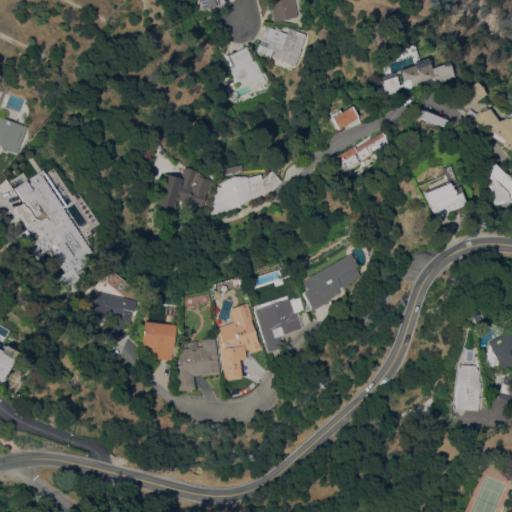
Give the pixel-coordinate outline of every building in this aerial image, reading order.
[(215,0),(217,5),(205,9),(202,0),(215,0)] [(295,0),(299,15),(276,21),(272,7),(270,8),(268,0),(295,0)] [(378,41),(369,36),(368,27),(375,20),(380,24),(381,37),(378,41)] [(257,52),(266,25),(287,33),(289,28),(308,34),(303,49),(304,50),(298,66),(257,52)] [(249,45),(266,79),(254,85),(251,81),(241,87),(230,66),(234,64),(229,55),(249,45)] [(416,60),(413,51),(380,64),(383,73),(416,60)] [(393,71),(398,84),(401,83),(400,81),(403,80),(399,70),(428,59),(431,68),(448,62),(453,77),(441,81),(440,79),(435,81),(433,76),(419,81),(419,83),(403,89),(402,86),(398,87),(399,89),(385,95),(379,76),(393,71)] [(473,101),(472,101),(465,92),(464,91),(475,81),(476,82),(482,89),(484,92),(473,101)] [(357,117),(337,129),(329,115),(338,109),(340,112),(351,106),(357,117)] [(504,117),(506,115),(511,110),(511,151),(501,144),(502,143),(485,131),(485,130),(484,128),(472,118),(477,111),(486,107),(495,119),(504,117)] [(420,109),(447,119),(443,131),(416,121),(420,109)] [(0,116),(26,126),(16,152),(0,146),(0,116)] [(389,144),(345,170),(343,166),(339,168),(334,160),(336,159),(334,157),(353,146),(355,148),(382,132),(389,144)] [(470,182),(467,183),(463,151),(465,151),(479,152),(481,150),(494,162),(493,163),(511,182),(511,200),(508,201),(492,205),(488,192),(480,194),(476,181),(470,182)] [(181,177),(184,167),(197,170),(197,172),(205,174),(204,177),(211,179),(203,207),(178,200),(176,209),(157,203),(165,173),(181,177)] [(37,254),(30,244),(44,236),(35,222),(45,215),(47,219),(48,218),(38,203),(36,204),(38,207),(36,208),(39,212),(35,214),(27,203),(26,204),(23,199),(22,200),(13,187),(24,179),(30,188),(33,186),(27,177),(41,169),(64,205),(60,207),(90,252),(84,257),(86,261),(82,263),(84,266),(80,268),(82,271),(76,275),(78,277),(62,287),(56,276),(64,270),(60,263),(64,261),(56,249),(54,251),(50,245),(37,254)] [(211,186),(234,175),(247,175),(248,177),(262,172),(264,178),(270,170),(283,181),(271,194),(216,213),(211,187),(211,186)] [(447,182),(449,186),(450,186),(451,189),(452,188),(454,192),(453,193),(453,194),(459,192),(464,202),(462,203),(462,205),(447,211),(447,213),(437,218),(434,217),(423,192),(447,182)] [(313,310),(303,293),(306,291),(301,282),(351,253),(358,265),(355,266),(361,275),(349,282),(351,284),(344,288),(345,291),(313,310)] [(297,271),(300,278),(298,279),(302,291),(299,292),(292,273),(297,271)] [(138,301),(135,314),(132,314),(127,333),(108,344),(103,324),(115,320),(89,314),(92,302),(89,301),(91,290),(138,301)] [(282,334),(286,345),(285,346),(267,352),(254,309),(293,297),(293,299),(300,296),(304,309),(298,310),(304,327),(282,334)] [(250,353),(248,349),(240,352),(241,356),(239,356),(242,378),(225,380),(222,359),(223,358),(223,353),(221,353),(220,342),(222,341),(218,327),(234,322),(232,312),(233,312),(231,308),(248,303),(252,317),(251,317),(256,330),(259,342),(260,341),(263,349),(250,353)] [(176,324),(170,372),(158,371),(159,358),(151,357),(152,346),(141,345),(144,321),(176,324)] [(496,369),(481,365),(486,343),(486,342),(511,327),(511,328),(511,367),(504,365),(500,368),(497,363),(496,369)] [(220,373),(201,376),(201,374),(193,375),(195,388),(179,390),(176,370),(178,348),(188,347),(187,341),(196,340),(197,346),(203,346),(202,339),(215,337),(220,373)] [(17,352),(1,380),(0,379),(0,347),(2,349),(5,345),(17,352)] [(456,364),(478,365),(477,381),(479,381),(477,410),(453,409),(456,366),(456,364)] [(503,379),(508,380),(508,377),(511,378),(511,393),(510,401),(498,398),(503,379)]
